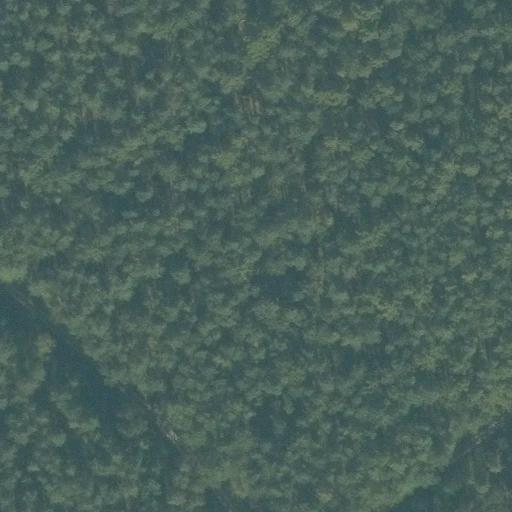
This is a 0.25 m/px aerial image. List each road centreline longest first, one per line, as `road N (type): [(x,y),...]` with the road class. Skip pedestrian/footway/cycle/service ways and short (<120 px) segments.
road 1 (track): [(0,275),(122,382),(235,511)]
road 2 (track): [(511,403),(372,511)]
